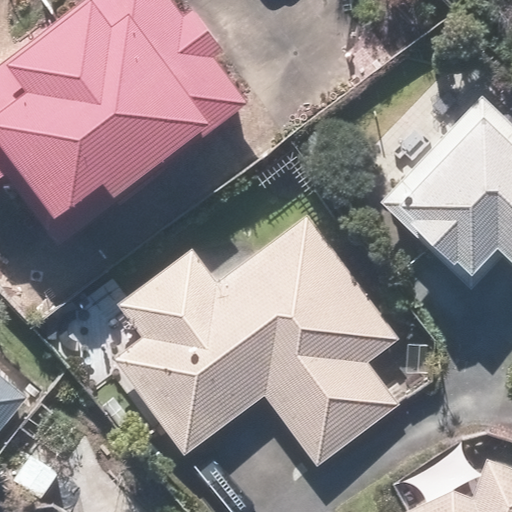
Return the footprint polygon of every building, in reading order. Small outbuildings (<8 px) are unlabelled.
[(0,174),(52,242),(236,100),(206,60),(220,49),(187,7),(173,18),(158,0),(59,0),(0,46),(0,174)] [(511,127),(477,95),(377,202),(466,285),(493,256),(511,272),(511,127)] [(113,356),(183,450),(260,392),(315,465),(397,404),(366,362),(401,336),(303,206),(207,279),(184,248),(112,301),(139,337),(113,356)] [(0,424),(27,395),(0,370),(0,424)] [(511,511),(511,468),(480,456),(466,493),(450,487),(393,511),(511,511)]
